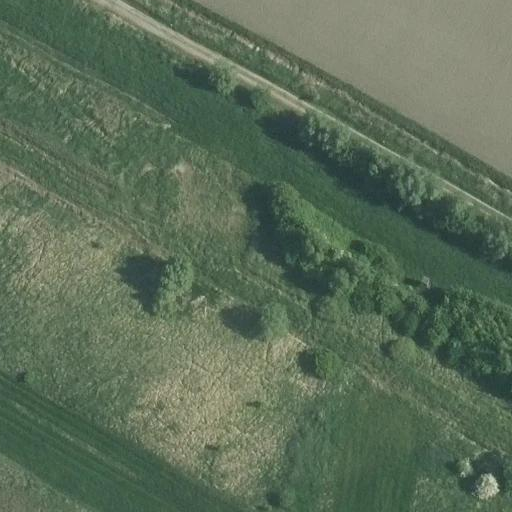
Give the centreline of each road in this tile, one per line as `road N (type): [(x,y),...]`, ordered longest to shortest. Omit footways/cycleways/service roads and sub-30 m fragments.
road 1 (track): [(0,143),(511,443)]
road 2 (track): [(109,0),(511,225)]
